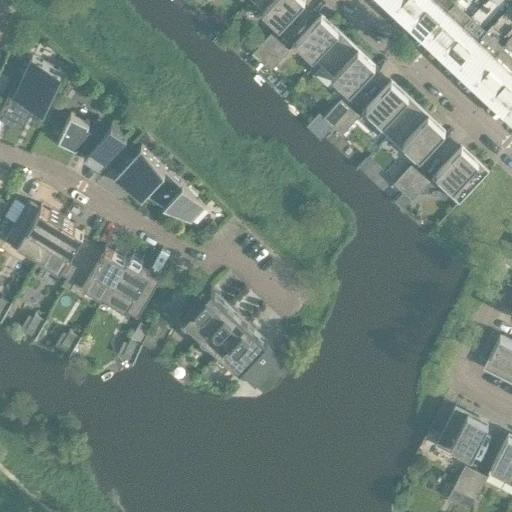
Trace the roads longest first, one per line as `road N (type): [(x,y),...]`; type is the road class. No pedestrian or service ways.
road 1 (residential): [(287,312),(216,244),(203,259),(52,167),(0,147)]
road 2 (residential): [(511,140),(361,0)]
road 3 (residential): [(511,404),(458,377),(511,267)]
